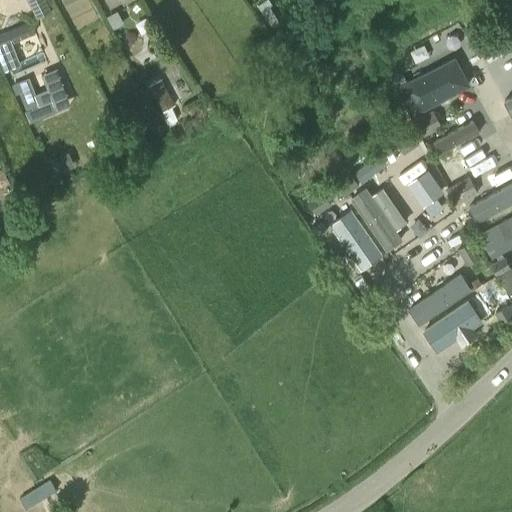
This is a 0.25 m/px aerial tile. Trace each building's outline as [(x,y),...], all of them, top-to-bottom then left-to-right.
[(273,21),(279,17),(270,4),(264,8),(273,21)] [(0,48),(38,32),(33,21),(0,34),(0,48)] [(511,39),(479,56),(485,68),(511,54),(511,39)] [(408,84),(424,111),(469,84),(453,57),(408,84)] [(163,110),(175,103),(161,78),(149,85),(163,110)] [(511,118),(511,117),(511,98),(503,104),(511,118)] [(52,100),(26,110),(31,121),(57,111),(52,100)] [(462,107),(444,116),(448,125),(467,116),(462,107)] [(433,110),(423,116),(431,131),(441,125),(433,110)] [(412,122),(413,123),(414,125),(420,137),(431,131),(423,116),(412,122)] [(476,116),(430,142),(437,155),(483,128),(476,116)] [(419,142),(412,132),(396,142),(404,153),(419,142)] [(359,183),(351,173),(336,184),(343,194),(359,183)] [(470,176),(459,182),(467,197),(478,191),(470,176)] [(388,188),(405,214),(417,206),(411,198),(407,191),(402,183),(400,180),(388,188)] [(511,201),(511,181),(468,206),(476,221),(511,201)] [(448,188),(456,202),(467,197),(459,182),(448,188)] [(351,198),(387,250),(403,239),(367,188),(351,198)] [(331,203),(324,192),(308,203),(316,213),(331,203)] [(330,221),(367,270),(384,258),(347,209),(330,221)] [(511,235),(501,242),(506,251),(511,247),(511,235)] [(479,257),(470,241),(459,248),(468,264),(479,257)] [(490,264),(497,275),(511,267),(505,256),(490,264)] [(511,268),(499,278),(511,294),(511,268)] [(409,307),(420,324),(472,288),(460,271),(409,307)] [(511,322),(511,312),(507,304),(496,311),(506,327),(511,322)] [(468,305),(424,334),(440,358),(484,329),(468,305)]
